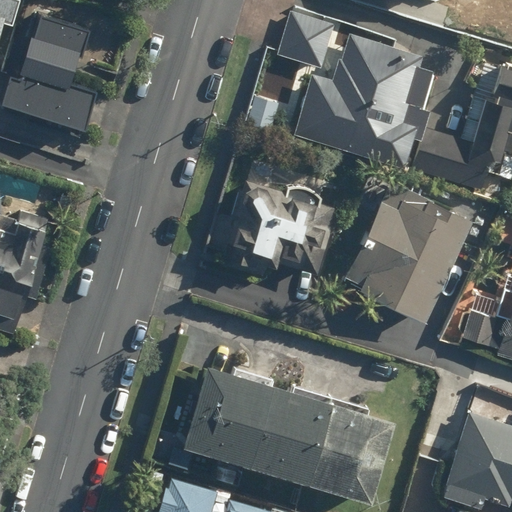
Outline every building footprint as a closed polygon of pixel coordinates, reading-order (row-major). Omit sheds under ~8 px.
[(0,0),(0,24),(10,28),(17,0),(0,0)] [(289,7),(275,52),(319,66),(333,21),(289,7)] [(8,69),(0,96),(0,118),(77,141),(93,88),(71,81),(87,28),(36,13),(19,72),(8,69)] [(309,67),(291,128),(401,161),(409,134),(417,136),(419,127),(426,106),(419,104),(430,68),(413,63),(416,51),(347,31),(334,75),(309,67)] [(511,60),(481,52),(469,94),(457,138),(431,130),(419,127),(408,167),(411,167),(479,187),(484,169),(511,176),(511,152),(511,153),(511,152),(511,60)] [(285,183),(284,188),(241,175),(240,174),(215,257),(268,273),(273,258),(315,271),(336,203),(319,198),(320,194),(319,193),(318,192),(317,191),(316,190),(315,189),(314,189),(313,188),(312,187),(311,187),(310,186),(309,185),(308,185),(307,185),(306,184),(304,184),(303,183),(302,183),(301,183),(300,183),(299,182),(297,182),(296,182),(295,182),(294,182),(293,182),(292,182),(290,182),(289,183),(288,183),(287,183),(286,183),(285,183)] [(340,278),(419,318),(470,214),(392,174),(340,278)] [(0,314),(16,320),(50,224),(16,212),(15,217),(0,211),(0,314)] [(477,288),(461,336),(511,352),(511,270),(506,269),(497,294),(477,288)] [(240,477),(244,463),(368,500),(392,419),(204,363),(179,444),(231,459),(227,473),(240,477)] [(511,418),(466,405),(439,496),(481,508),(484,498),(508,505),(510,498),(511,498),(511,418)] [(281,511),(227,496),(222,511),(210,511),(216,493),(167,479),(157,511),(281,511)]
